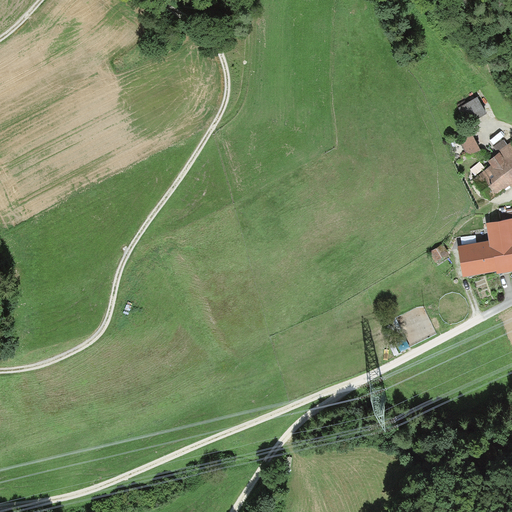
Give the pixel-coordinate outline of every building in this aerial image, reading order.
[(478,97),(459,107),(469,124),(487,114),(478,97)] [(481,149),(472,135),(459,142),(468,157),(481,149)] [(491,167),(475,178),(490,200),(507,188),(511,185),(511,186),(511,143),(509,146),(506,140),(493,149),(497,155),(488,162),(491,167)] [(496,274),(511,271),(511,219),(488,224),(491,242),(459,248),(464,276),(496,271),(496,274)] [(441,247),(429,254),(435,263),(446,257),(441,247)]
